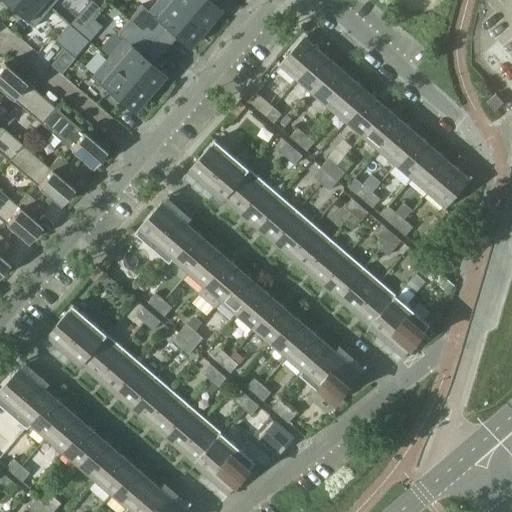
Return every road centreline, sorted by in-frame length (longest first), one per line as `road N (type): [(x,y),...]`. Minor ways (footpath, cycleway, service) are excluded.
road 1 (residential): [(238,511),(401,384),(436,359),(449,359)]
road 2 (residential): [(0,320),(140,155)]
road 3 (residential): [(140,155),(275,0)]
road 4 (residential): [(465,124),(325,0)]
road 5 (residential): [(0,34),(140,155)]
